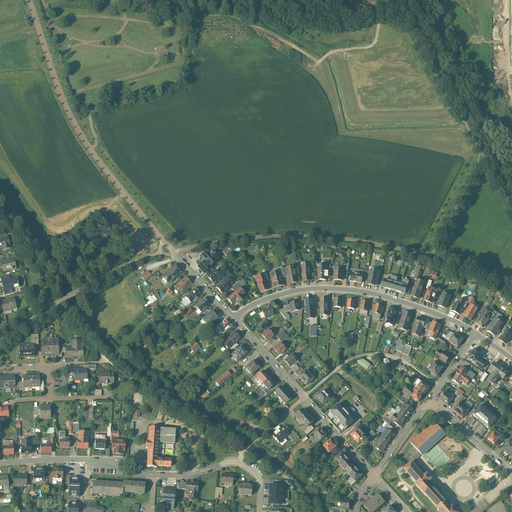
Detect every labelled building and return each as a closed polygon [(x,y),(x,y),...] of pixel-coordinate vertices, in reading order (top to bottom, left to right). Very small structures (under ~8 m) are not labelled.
[(349,8),(346,2),(341,5),(348,18),(354,15),(349,8)] [(7,236),(0,238),(0,247),(4,247),(5,249),(10,248),(7,236)] [(234,246),(221,248),(227,255),(235,247),(234,246)] [(204,261),(198,267),(204,274),(210,268),(210,267),(215,262),(214,261),(218,258),(212,252),(209,254),(208,253),(205,255),(204,254),(200,257),(204,261)] [(6,260),(0,261),(3,272),(12,269),(12,268),(15,267),(13,259),(13,258),(6,260)] [(309,265),(301,265),(303,281),(310,280),(309,265)] [(326,265),(318,265),(318,280),(326,280),(326,277),(326,271),(326,265)] [(180,272),(174,266),(163,276),(169,282),(171,279),(172,280),(180,272)] [(293,266),(285,268),(287,276),(289,283),(296,282),(293,266)] [(342,267),(338,267),(338,270),(334,270),(334,280),(342,280),(342,267)] [(214,270),(207,277),(212,283),(225,272),(221,268),(216,272),(214,270)] [(379,272),(370,270),(369,276),(367,284),(375,285),(376,282),(377,282),(379,272)] [(147,271),(141,277),(145,281),(151,276),(147,271)] [(280,278),(278,271),(269,273),(273,287),(280,285),(280,284),(281,283),(280,278)] [(263,274),(255,278),(257,284),(260,292),(267,289),(264,281),(266,281),(263,274)] [(230,275),(216,287),(222,293),(235,281),(230,275)] [(185,278),(179,284),(184,290),(190,284),(185,278)] [(14,279),(3,281),(5,291),(16,288),(14,279)] [(231,289),(235,292),(240,288),(245,283),(241,279),(231,289)] [(390,281),(384,279),(382,287),(388,289),(390,281)] [(424,283),(416,281),(414,287),(413,287),(410,296),(418,298),(420,294),(424,283)] [(179,284),(178,283),(175,287),(180,293),(184,290),(179,284)] [(437,291),(428,287),(424,300),(432,303),(433,298),(434,299),(437,291)] [(187,295),(183,299),(184,300),(182,301),(182,302),(182,304),(183,305),(185,306),(186,306),(187,305),(188,305),(194,300),(194,301),(199,297),(197,296),(200,294),(194,288),(188,294),(187,295)] [(233,294),(233,293),(226,299),(232,305),(235,302),(237,304),(246,299),(243,295),(245,293),(240,288),(235,292),(233,294)] [(450,296),(442,293),(438,305),(445,308),(450,296)] [(154,294),(148,298),(151,303),(157,300),(154,294)] [(14,298),(1,302),(3,311),(16,308),(14,298)] [(328,298),(320,298),(320,307),(321,307),(321,309),(321,316),(328,316),(328,298)] [(209,304),(204,299),(195,307),(201,313),(208,307),(207,307),(209,304)] [(313,299),(305,299),(306,308),(313,308),(313,299)] [(342,299),(334,299),(334,307),(333,307),(333,311),(336,311),(336,307),(341,308),(342,299)] [(355,300),(348,300),(347,308),(354,309),(355,300)] [(296,301),(289,303),(289,304),(291,311),(291,312),(298,310),(296,301)] [(369,303),(361,301),(360,310),(368,312),(369,303)] [(462,306),(454,303),(451,311),(459,314),(462,306)] [(383,306),(375,305),(372,318),(379,319),(383,306)] [(477,309),(470,305),(463,316),(471,320),(477,309)] [(490,307),(488,310),(491,313),(489,316),(490,316),(489,318),(492,320),(493,318),(497,312),(494,310),(494,308),(491,307),(490,307)] [(270,308),(262,311),(265,319),(273,315),(270,308)] [(286,312),(285,308),(278,310),(286,319),(289,316),(286,312)] [(313,308),(306,308),(306,318),(314,318),(313,308)] [(397,310),(389,308),(387,317),(388,317),(386,322),(386,323),(393,325),(395,319),(394,318),(397,310)] [(218,315),(213,309),(207,315),(212,320),(218,315)] [(486,309),(485,309),(482,313),(475,323),(483,328),(488,320),(488,319),(489,318),(490,316),(489,316),(491,313),(488,310),(486,309)] [(411,315),(404,313),(399,328),(406,330),(411,315)] [(212,320),(207,315),(204,318),(201,321),(206,326),(212,320)] [(425,320),(418,317),(415,326),(412,333),(419,336),(421,332),(425,320)] [(495,319),(494,321),(487,331),(495,336),(500,328),(496,326),(500,321),(499,320),(498,321),(497,320),(495,319)] [(229,327),(224,322),(218,327),(220,330),(223,333),(229,327)] [(440,325),(432,322),(432,323),(429,331),(432,333),(430,338),(434,340),(436,335),(437,335),(440,325)] [(267,330),(261,335),(266,342),(269,340),(269,341),(274,337),(267,330)] [(511,334),(506,330),(504,333),(503,332),(499,339),(506,344),(510,337),(511,334)] [(454,334),(450,332),(447,337),(446,337),(450,340),(449,341),(457,347),(463,339),(454,333),(454,334)] [(240,339),(235,333),(228,339),(233,344),(234,345),(235,343),(240,339)] [(446,341),(439,336),(438,340),(444,345),(446,341)] [(233,344),(228,339),(227,340),(223,344),(228,349),(233,344)] [(403,340),(398,339),(394,350),(402,352),(403,347),(404,345),(401,344),(403,340)] [(58,340),(41,341),(41,352),(41,355),(42,355),(57,354),(58,354),(58,351),(58,340)] [(72,348),(66,348),(66,352),(66,357),(80,357),(80,348),(81,348),(80,340),(71,341),(72,348)] [(233,344),(228,349),(231,352),(234,349),(236,347),(238,346),(235,343),(234,345),(233,344)] [(279,343),(273,349),(278,355),(285,350),(279,343)] [(201,348),(197,344),(192,349),(196,353),(201,348)] [(31,345),(19,345),(19,350),(21,350),(21,356),(34,356),(33,345),(31,345)] [(246,353),(240,347),(238,349),(235,351),(230,355),(236,362),(246,353)] [(403,347),(402,352),(401,353),(408,356),(410,350),(403,347)] [(482,354),(474,349),(468,357),(476,363),(479,359),(482,354)] [(442,354),(437,350),(435,353),(440,357),(439,359),(444,363),(445,363),(446,363),(447,363),(448,361),(448,359),(451,355),(444,351),(442,354)] [(312,358),(318,365),(322,362),(316,354),(312,358)] [(283,361),(289,367),(292,366),(292,367),(295,365),(294,364),(296,362),(294,360),(290,355),(288,357),(283,361)] [(444,363),(439,359),(435,356),(434,358),(436,360),(442,364),(444,363)] [(363,359),(355,361),(366,369),(370,364),(363,359)] [(479,359),(476,363),(475,364),(480,368),(482,369),(485,364),(486,363),(479,359)] [(392,360),(388,363),(389,366),(392,365),(394,368),(395,366),(397,369),(399,368),(401,371),(406,368),(404,365),(402,366),(400,363),(398,364),(396,362),(394,363),(392,360)] [(259,368),(253,361),(245,368),(246,369),(251,374),(251,375),(259,368)] [(465,361),(462,365),(470,370),(473,366),(465,361)] [(431,366),(429,364),(425,369),(436,377),(443,367),(441,366),(435,362),(434,362),(431,366)] [(492,380),(501,368),(494,363),(489,369),(494,372),(492,375),(489,378),(492,380)] [(488,366),(485,364),(482,369),(480,368),(478,370),(483,374),(484,372),(488,366)] [(461,367),(457,373),(468,382),(471,379),(471,378),(468,376),(467,376),(465,375),(468,371),(467,371),(461,367)] [(507,373),(501,368),(492,380),(491,382),(493,384),(497,378),(498,376),(503,379),(507,373)] [(85,369),(73,369),(73,380),(85,380),(85,369)] [(313,379),(305,370),(303,372),(298,377),(306,386),(313,379)] [(471,378),(471,379),(472,379),(475,375),(468,370),(467,371),(468,371),(465,375),(467,376),(468,376),(471,378)] [(268,378),(262,371),(256,377),(262,384),(268,378)] [(109,372),(98,373),(99,383),(113,383),(113,374),(109,374),(109,372)] [(231,376),(227,372),(215,383),(219,386),(231,376)] [(468,382),(457,373),(452,380),(459,385),(461,381),(466,385),(468,382)] [(14,376),(0,376),(0,388),(5,388),(5,387),(13,387),(14,387),(14,383),(14,376)] [(31,376),(23,376),(23,382),(23,387),(31,387),(31,376)] [(39,376),(31,376),(31,387),(39,387),(39,381),(39,376)] [(257,388),(259,386),(262,384),(256,377),(251,381),(257,388)] [(268,378),(262,384),(267,390),(268,390),(274,385),(268,378)] [(417,385),(415,388),(423,394),(428,387),(418,380),(415,384),(417,385)] [(267,390),(262,384),(259,386),(264,392),(267,390)] [(284,391),(280,387),(274,393),(284,404),(291,398),(286,394),(287,393),(285,391),(284,391)] [(408,387),(404,394),(410,398),(411,396),(418,401),(423,394),(415,388),(413,390),(408,387)] [(330,399),(322,391),(319,393),(317,395),(316,397),(323,405),(324,403),(329,400),(330,399)] [(452,397),(444,391),(438,399),(448,406),(452,399),(453,398),(452,397)] [(453,398),(452,399),(456,402),(462,395),(461,395),(456,391),(454,394),(452,397),(453,398)] [(475,398),(469,394),(466,399),(471,403),(475,398)] [(398,399),(404,404),(405,405),(408,400),(402,396),(401,395),(398,399)] [(469,410),(459,402),(453,410),(456,412),(455,413),(459,416),(462,418),(469,410)] [(402,409),(399,413),(406,418),(412,409),(405,405),(404,404),(401,408),(402,409)] [(46,406),(40,406),(41,414),(44,414),(44,418),(50,418),(49,405),(46,405),(46,406)] [(0,408),(0,417),(8,417),(7,407),(0,408)] [(343,414),(337,407),(330,413),(344,428),(351,422),(349,421),(350,420),(347,416),(346,417),(345,416),(346,415),(344,413),(343,414)] [(496,421),(480,407),(471,418),(474,421),(476,419),(484,426),(483,428),(486,431),(487,429),(489,430),(496,421)] [(303,410),(296,417),(302,424),(306,428),(314,421),(303,410)] [(391,412),(387,417),(392,421),(400,427),(406,418),(399,413),(398,415),(395,414),(394,415),(391,412)] [(392,421),(387,417),(385,415),(382,419),(387,423),(389,425),(392,421)] [(302,424),(296,417),(293,419),(299,426),(302,424)] [(387,423),(383,428),(386,430),(386,429),(390,431),(393,427),(389,425),(387,423)] [(414,447),(418,451),(422,455),(445,434),(436,425),(433,428),(430,424),(410,442),(414,447)] [(159,427),(149,427),(148,441),(146,441),(146,448),(148,448),(147,467),(156,467),(156,466),(171,466),(171,459),(157,458),(158,442),(159,442),(159,443),(174,443),(175,429),(160,428),(159,428),(159,427)] [(288,433),(282,427),(272,436),(279,443),(287,435),(288,433)] [(358,429),(357,428),(350,435),(358,444),(366,437),(360,431),(361,431),(359,428),(358,429)] [(326,435),(320,429),(313,435),(319,442),(321,440),(325,437),(326,435)] [(381,438),(388,443),(394,435),(390,431),(386,429),(386,430),(383,434),(384,434),(381,438)] [(288,433),(287,435),(292,441),(298,436),(292,430),(288,433)] [(64,431),(59,431),(59,448),(68,448),(68,444),(70,444),(70,441),(68,441),(68,437),(64,437),(64,431)] [(87,431),(78,431),(77,448),(87,448),(87,431)] [(494,432),(488,439),(494,444),(499,437),(498,436),(499,435),(496,432),(495,433),(494,432)] [(388,443),(381,438),(379,442),(377,441),(374,446),(382,452),(388,443)] [(46,440),(46,442),(50,442),(50,447),(54,447),(54,439),(46,439),(46,440)] [(100,441),(95,441),(95,449),(104,449),(104,439),(100,439),(100,441)] [(8,440),(3,441),(3,455),(13,454),(13,443),(8,443),(8,440)] [(26,445),(21,445),(21,454),(30,453),(30,440),(26,440),(26,445)] [(124,440),(112,440),(112,443),(112,450),(113,450),(112,456),(123,457),(123,450),(124,450),(124,440)] [(336,447),(330,440),(323,446),(329,453),(336,447)] [(511,442),(509,440),(502,449),(505,451),(504,452),(507,455),(508,454),(511,456),(511,455),(511,442)] [(46,444),(41,444),(41,453),(51,453),(50,447),(50,442),(46,442),(46,444)] [(408,465),(404,469),(416,483),(416,484),(440,511),(439,511),(457,511),(447,501),(446,502),(428,482),(431,479),(427,474),(426,474),(424,472),(422,474),(409,460),(418,451),(414,447),(402,459),(408,465)] [(345,456),(341,452),(334,459),(339,464),(347,458),(346,457),(347,456),(346,455),(345,456)] [(347,459),(347,458),(339,464),(344,470),(351,464),(349,460),(349,459),(348,458),(347,459)] [(354,467),(351,464),(344,470),(349,476),(357,469),(356,468),(357,468),(355,466),(354,467)] [(62,468),(51,469),(51,476),(52,478),(61,477),(62,477),(62,468)] [(44,469),(33,469),(33,478),(44,478),(44,469)] [(357,469),(349,476),(352,478),(355,481),(362,475),(359,471),(360,471),(358,469),(357,470),(357,469)] [(26,475),(13,475),(13,487),(14,487),(14,485),(17,485),(26,485),(26,475)] [(232,475),(222,475),(221,483),(231,483),(232,475)] [(79,478),(69,478),(68,487),(79,487),(79,478)] [(190,482),(186,482),(185,491),(189,491),(189,496),(193,496),(193,498),(196,498),(197,483),(194,482),(194,481),(190,481),(190,482)] [(123,483),(92,482),(91,494),(92,494),(92,492),(96,492),(96,494),(102,494),(102,493),(111,493),(111,495),(118,495),(118,494),(122,494),(122,496),(122,491),(123,483)] [(123,482),(123,483),(122,491),(127,492),(138,493),(139,492),(143,493),(143,494),(144,494),(144,483),(123,482)] [(283,484),(268,483),(267,506),(282,506),(283,484)] [(244,485),(238,485),(238,495),(250,495),(251,486),(248,486),(248,484),(244,484),(244,485)] [(79,497),(79,487),(68,487),(68,497),(79,497)] [(163,489),(162,508),(173,508),(174,490),(163,489)] [(373,511),(384,502),(378,495),(372,500),(371,499),(364,506),(369,511),(373,511)] [(349,500),(341,500),(340,507),(340,509),(345,509),(349,509),(349,500)]
